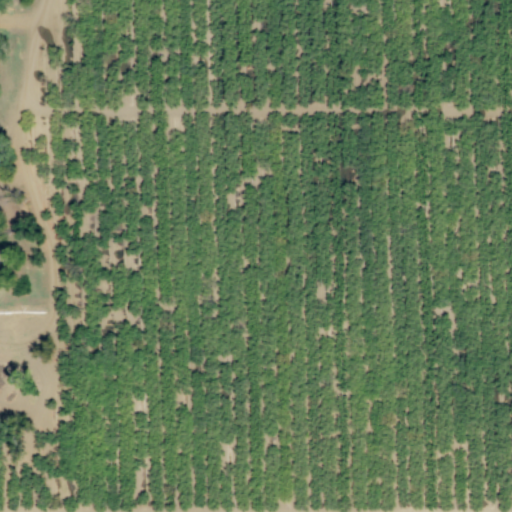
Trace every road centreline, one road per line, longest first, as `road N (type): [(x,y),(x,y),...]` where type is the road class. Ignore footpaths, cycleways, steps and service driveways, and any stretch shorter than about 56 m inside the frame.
road 1 (track): [(511,109),(18,110)]
road 2 (track): [(0,323),(50,323),(47,239),(15,148),(42,0)]
